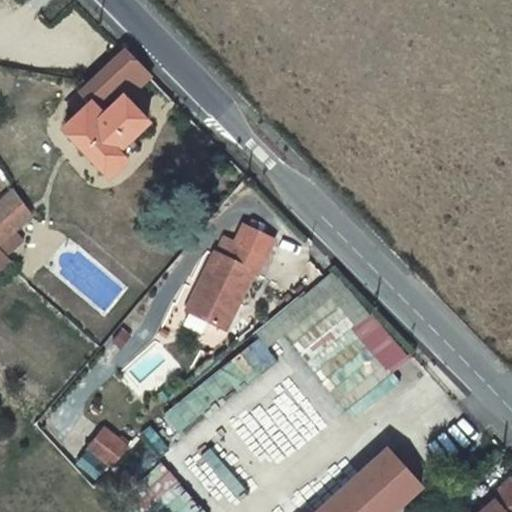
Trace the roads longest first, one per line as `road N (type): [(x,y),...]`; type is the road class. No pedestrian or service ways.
road 1 (unclassified): [(498,399),(119,0)]
road 2 (unknown): [(463,362),(335,458)]
road 3 (unknown): [(236,411),(273,386),(290,389),(335,458)]
road 4 (unknown): [(201,511),(172,467),(236,411)]
